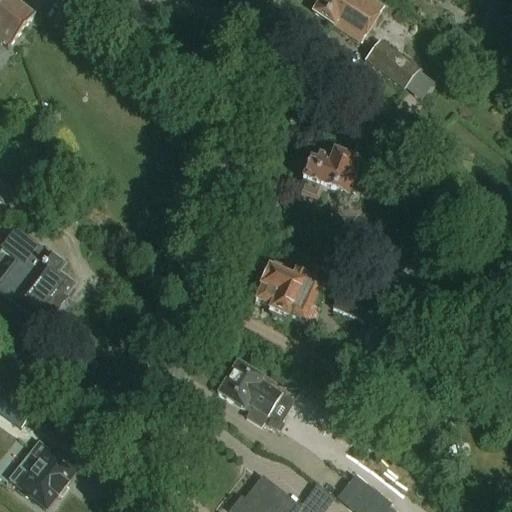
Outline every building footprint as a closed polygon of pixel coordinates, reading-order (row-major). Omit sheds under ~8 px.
[(0,0),(0,44),(8,50),(34,17),(11,0),(0,0)] [(357,48),(380,13),(361,0),(322,0),(311,17),(357,48)] [(401,94),(416,75),(379,47),(364,66),(401,94)] [(339,159),(330,157),(327,158),(324,161),(322,164),(316,161),(314,167),(308,165),(301,183),(304,184),(298,198),(316,206),(322,192),(347,202),(351,192),(363,197),(366,191),(388,200),(394,185),(369,175),(371,172),(339,159)] [(55,218),(18,191),(10,201),(47,229),(55,218)] [(63,302),(75,287),(60,276),(65,269),(14,229),(0,246),(0,250),(33,276),(13,303),(44,326),(56,310),(61,314),(67,306),(63,302)] [(311,331),(318,316),(309,312),(320,286),(273,266),(270,272),(266,270),(258,289),(260,289),(253,305),(267,311),(265,315),(283,322),(284,319),(311,331)] [(339,295),(331,311),(363,326),(370,310),(339,295)] [(376,355),(388,369),(409,351),(397,337),(376,355)] [(260,429),(280,397),(270,390),(272,386),(235,362),(215,394),(247,413),(243,419),(260,429)] [(18,471),(8,483),(17,491),(43,511),(47,511),(56,500),(58,502),(67,490),(66,488),(76,475),(38,445),(31,455),(40,462),(27,478),(18,471)] [(314,489),(304,501),(298,509),(260,480),(243,502),(240,499),(229,511),(324,511),(332,502),(314,489)] [(353,482),(337,501),(351,511),(388,511),(390,511),(353,482)]
